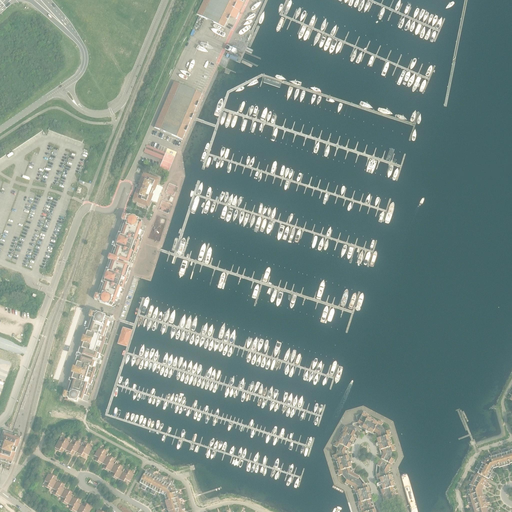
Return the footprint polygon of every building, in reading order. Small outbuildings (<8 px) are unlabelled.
[(203,0),(197,15),(223,28),(229,16),(235,3),(237,0),(203,0)] [(237,0),(235,3),(229,16),(235,18),(241,6),(244,0),(237,0)] [(282,83),(265,77),(263,82),(280,88),(282,83)] [(154,128),(182,140),(202,94),(174,82),(154,128)] [(165,153),(146,145),(145,147),(164,155),(165,153)] [(144,149),(143,152),(162,160),(164,156),(144,149)] [(138,189),(137,189),(133,199),(147,204),(149,199),(156,202),(162,187),(155,184),(156,181),(142,175),(139,184),(140,185),(138,189)] [(110,255),(109,255),(107,260),(109,260),(96,295),(96,294),(94,300),(99,302),(99,303),(102,304),(102,305),(105,306),(106,305),(109,306),(110,304),(111,303),(114,304),(116,298),(117,299),(121,288),(123,289),(127,277),(125,277),(129,265),(118,261),(118,260),(128,264),(128,263),(130,263),(133,253),(135,253),(139,241),(138,241),(141,230),(140,230),(142,224),(138,223),(138,222),(139,219),(136,218),(135,217),(133,216),(132,217),(129,216),(128,217),(123,215),(121,220),(123,221),(110,255)] [(78,353),(81,354),(80,357),(77,356),(65,392),(64,392),(63,397),(68,398),(67,399),(77,402),(78,399),(82,400),(84,395),(86,396),(108,327),(106,326),(108,320),(104,319),(105,316),(96,313),(95,314),(90,312),(89,317),(78,353)] [(122,327),(117,344),(126,347),(131,330),(122,327)] [(70,345),(62,342),(59,350),(68,353),(70,345)] [(384,454),(381,459),(390,464),(393,459),(391,458),(392,451),(394,451),(392,446),(390,446),(387,436),(389,436),(388,431),(386,431),(381,426),(382,424),(378,422),(377,423),(367,418),(368,416),(362,413),(362,414),(356,416),(358,422),(357,423),(363,425),(362,427),(366,429),(365,431),(365,432),(365,433),(366,433),(367,433),(368,431),(372,433),(373,431),(377,433),(379,438),(377,439),(378,443),(376,444),(375,445),(376,445),(376,446),(377,446),(379,445),(380,450),(382,449),(384,454)] [(346,480),(345,482),(354,487),(356,492),(357,491),(361,502),(359,502),(361,511),(374,511),(374,510),(372,510),(369,500),(371,499),(369,495),(371,494),(372,494),(372,493),(372,492),(371,492),(369,492),(367,488),(365,488),(364,484),(362,485),(358,479),(359,477),(350,473),(349,468),(351,467),(349,463),(351,462),(352,462),(352,461),(352,460),(351,460),(349,461),(347,456),(345,457),(344,452),(346,448),(348,449),(350,445),(352,446),(353,446),(353,445),(354,445),(354,444),(353,443),(351,442),(354,438),(352,437),(355,432),(353,425),(346,427),(345,427),(342,433),(344,434),(339,443),(337,442),(335,447),(337,448),(336,455),(334,455),(335,460),(337,460),(340,470),(338,470),(340,475),(342,475),(346,480)] [(0,457),(12,462),(12,461),(21,436),(11,433),(3,430),(0,438),(0,440),(2,442),(2,443),(1,448),(0,448),(0,447),(0,457)] [(57,450),(59,451),(66,439),(64,438),(61,442),(59,441),(55,448),(57,449),(57,450)] [(63,449),(66,450),(70,443),(67,442),(68,440),(66,439),(59,451),(61,453),(63,449)] [(68,453),(70,454),(77,441),(74,440),(72,445),(70,443),(66,450),(68,452),(68,453)] [(74,451),(77,453),(81,446),(78,444),(79,443),(77,441),(70,454),(72,455),(74,451)] [(78,455),(81,456),(88,444),(85,443),(83,447),(81,446),(77,453),(79,454),(78,455)] [(88,444),(81,456),(83,458),(85,454),(88,455),(92,448),(89,447),(90,445),(88,444)] [(95,461),(97,462),(104,450),(102,448),(101,450),(98,449),(94,456),(97,457),(95,461)] [(511,451),(511,452),(511,451),(508,452),(506,448),(502,449),(503,453),(500,454),(497,455),(496,451),(492,452),(493,456),(490,457),(490,458),(485,459),(483,463),(482,463),(481,466),(477,464),(475,468),(479,470),(477,473),(480,475),(485,477),(488,479),(490,476),(493,478),(494,476),(491,474),(490,473),(493,469),(498,467),(498,468),(502,467),(503,471),(507,469),(506,466),(509,465),(509,464),(511,462),(511,451)] [(100,462),(103,464),(106,456),(104,455),(106,451),(104,450),(97,462),(100,463),(100,462)] [(103,469),(105,470),(112,457),(110,456),(109,458),(106,456),(103,464),(105,465),(103,469)] [(108,470),(111,471),(114,464),(112,463),(114,459),(112,457),(105,470),(108,471),(108,470)] [(391,499),(394,498),(391,487),(393,487),(390,475),(388,476),(386,471),(389,466),(380,461),(377,466),(379,467),(378,474),(376,474),(378,479),(380,479),(381,483),(377,484),(376,484),(376,485),(376,486),(377,486),(378,486),(382,485),(383,489),(381,490),(384,501),(388,500),(391,499)] [(111,476),(113,478),(120,465),(118,464),(117,466),(114,464),(111,471),(113,473),(111,476)] [(116,478),(119,479),(123,472),(120,471),(122,466),(120,465),(113,478),(116,479),(116,478)] [(120,481),(123,483),(130,470),(127,469),(125,473),(123,472),(119,479),(121,480),(120,481)] [(130,470),(123,483),(125,484),(127,480),(130,482),(134,475),(131,473),(132,472),(130,470)] [(181,511),(181,510),(185,509),(183,505),(180,506),(179,503),(179,502),(179,503),(178,500),(182,498),(180,494),(177,495),(176,492),(175,492),(173,488),(169,486),(170,485),(169,485),(171,481),(169,480),(167,484),(165,482),(164,482),(162,480),(164,477),(160,475),(158,478),(155,477),(152,475),(154,472),(150,470),(148,473),(145,472),(144,475),(141,480),(139,483),(142,485),(140,488),(144,490),(146,487),(149,488),(152,490),(150,493),(154,495),(156,492),(159,493),(164,495),(166,501),(165,501),(166,504),(162,505),(163,510),(167,508),(168,511),(169,511),(181,511)] [(45,487),(47,488),(54,475),(51,474),(51,475),(48,474),(44,481),(47,482),(45,487)] [(50,487),(53,489),(56,482),(54,480),(56,477),(54,475),(47,488),(49,489),(50,487)] [(486,507),(485,504),(489,502),(488,498),(484,499),(483,496),(482,496),(481,491),(483,486),(484,486),(488,488),(489,486),(485,484),(487,481),(476,475),(474,478),(471,476),(469,480),(472,482),(470,485),(471,485),(469,490),(470,494),(469,494),(470,498),(467,499),(468,503),(472,502),(473,505),(472,505),(473,505),(474,508),(470,509),(470,511),(487,511),(486,507)] [(53,494),(55,496),(62,483),(59,482),(59,483),(56,482),(53,489),(55,490),(53,494)] [(58,495),(61,497),(65,489),(62,488),(64,484),(62,483),(55,496),(57,497),(58,495)] [(61,502),(63,503),(70,491),(67,490),(67,491),(65,489),(61,497),(63,498),(61,502)] [(66,503),(69,504),(73,497),(70,496),(72,492),(70,491),(63,503),(65,505),(66,503)] [(69,510),(71,511),(78,499),(76,497),(75,498),(73,497),(69,504),(71,506),(69,510)] [(73,511),(74,511),(76,511),(81,505),(78,504),(80,500),(78,499),(71,511),(72,511),(73,511)] [(83,511),(87,504),(85,503),(83,506),(81,505),(76,511),(83,511)]
